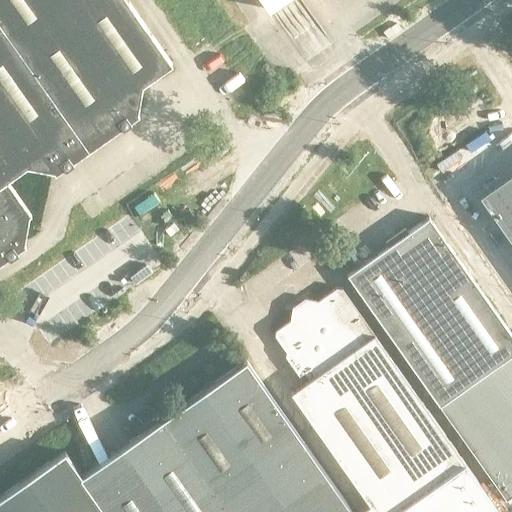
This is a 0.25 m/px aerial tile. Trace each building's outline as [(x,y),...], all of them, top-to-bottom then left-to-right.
[(0,0),(0,182),(4,179),(26,164),(54,169),(62,164),(64,167),(73,161),(70,158),(120,123),(122,126),(131,120),(128,117),(137,111),(141,83),(155,73),(172,62),(127,0),(0,0)] [(262,0),(269,9),(280,0),(262,0)] [(511,170),(480,193),(494,214),(511,200),(511,170)] [(0,257),(6,253),(9,256),(18,250),(15,247),(23,241),(28,213),(4,179),(0,182),(0,257)] [(511,200),(494,214),(505,230),(511,225),(511,200)] [(388,244),(347,273),(439,403),(509,502),(511,499),(511,333),(429,215),(407,230),(410,235),(391,248),(388,244)] [(370,503),(357,511),(500,511),(342,287),(337,286),(318,299),(312,297),(291,312),(290,318),(276,328),(275,333),(286,350),(286,354),(299,374),(303,372),(306,372),(310,378),(291,391),(370,503)] [(353,511),(245,358),(238,364),(80,472),(64,449),(0,494),(0,511),(353,511)]
